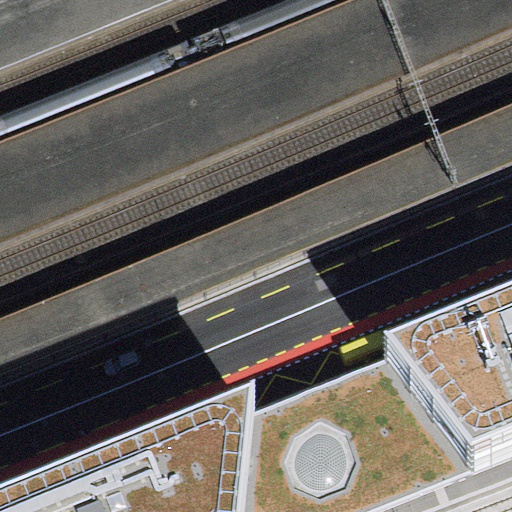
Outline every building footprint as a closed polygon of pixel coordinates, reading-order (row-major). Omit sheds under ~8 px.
[(0,150),(0,251),(288,134),(469,55),(511,35),(511,0),(371,0),(315,24),(74,122),(0,150)] [(0,0),(0,69),(10,65),(170,0),(0,0)] [(0,374),(511,173),(511,104),(453,130),(165,252),(0,318),(0,374)] [(511,312),(398,358),(457,504),(511,481),(511,312)] [(398,358),(264,426),(256,511),(437,511),(457,504),(398,358)] [(256,511),(264,426),(49,511),(256,511)]
